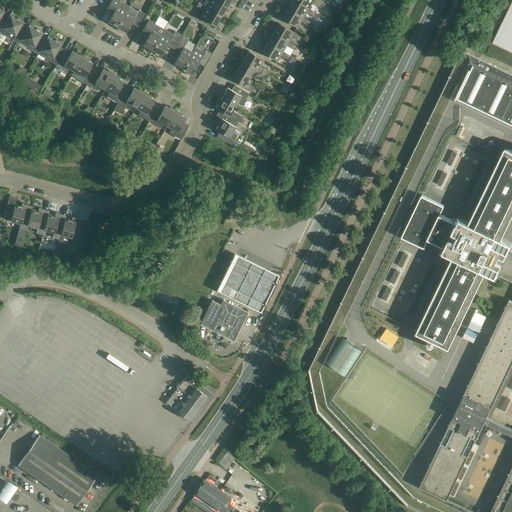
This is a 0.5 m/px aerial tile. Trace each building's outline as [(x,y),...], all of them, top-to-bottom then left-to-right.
[(117,26),(129,6),(119,0),(111,0),(106,9),(113,12),(108,21),(117,26)] [(226,6),(216,0),(207,0),(209,1),(206,6),(221,15),(226,6)] [(315,12),(308,8),(294,0),(292,0),(287,9),(302,17),(306,12),(313,16),(315,12)] [(511,51),(511,0),(493,42),(511,51)] [(221,15),(206,6),(198,2),(196,6),(204,10),(200,16),(215,25),(221,15)] [(137,11),(129,6),(117,26),(126,32),(131,23),(137,27),(145,14),(138,10),(137,11)] [(0,30),(8,16),(2,13),(4,11),(0,8),(0,30)] [(302,17),(287,9),(282,18),(297,27),(300,21),(308,25),(310,22),(302,17)] [(0,31),(18,43),(27,27),(21,24),(23,22),(10,14),(8,16),(0,30),(0,31)] [(152,49),(164,29),(148,19),(142,31),(148,35),(143,44),(152,49)] [(279,23),(273,33),(288,42),(291,36),(299,40),(301,37),(294,32),(279,23)] [(18,43),(37,54),(46,38),(40,35),(41,33),(29,25),(27,27),(18,43)] [(173,34),(164,29),(152,49),(161,55),(167,45),(173,49),(181,35),(174,31),(173,34)] [(288,42),(273,33),(268,42),(283,51),(286,45),(293,50),(295,46),(288,42)] [(188,39),(181,35),(173,49),(180,52),(174,62),(183,67),(192,52),(183,47),(188,39)] [(56,65),(63,53),(65,50),(59,46),(60,44),(48,37),(46,38),(37,54),(56,65)] [(290,55),(283,51),(268,42),(262,52),(277,61),(280,55),(288,59),(290,55)] [(196,46),(192,52),(183,67),(192,73),(198,63),(204,67),(212,54),(205,50),(204,51),(196,46)] [(74,71),(83,55),(77,52),(76,53),(72,51),(69,57),(63,53),(56,65),(55,66),(66,73),(69,68),(74,71)] [(249,51),(243,60),(265,74),(267,70),(260,66),(263,60),(249,51)] [(511,73),(479,58),(468,53),(471,59),(472,62),(473,65),(457,99),(460,100),(511,125),(511,73)] [(87,85),(94,72),(89,68),(92,63),(88,60),(89,59),(83,55),(74,71),(78,73),(76,78),(87,85)] [(265,74),(243,60),(237,70),(252,79),(256,73),(263,77),(265,74)] [(296,65),(291,72),(297,76),(297,75),(301,68),(296,65)] [(105,89),(114,73),(108,70),(107,72),(103,69),(100,75),(94,72),(87,85),(97,91),(100,86),(105,89)] [(252,79),(237,70),(232,79),(247,88),(254,92),(256,89),(249,84),(252,79)] [(114,73),(105,89),(110,92),(107,96),(118,103),(125,90),(120,87),(123,81),(119,79),(120,77),(114,73)] [(221,97),(235,105),(238,101),(242,104),(249,93),(236,85),(233,90),(227,87),(221,97)] [(131,93),(125,90),(118,103),(114,110),(121,114),(125,107),(128,109),(131,104),(136,107),(145,92),(139,88),(138,90),(134,87),(131,93)] [(151,95),(145,92),(136,107),(141,110),(138,115),(149,121),(156,108),(151,105),(154,99),(150,97),(151,95)] [(232,110),(235,105),(221,97),(215,107),(221,111),(218,116),(220,117),(235,126),(238,122),(241,124),(242,122),(243,120),(243,118),(242,117),(241,115),(232,110)] [(156,108),(149,121),(160,127),(162,123),(167,125),(176,110),(170,106),(169,108),(165,106),(162,111),(156,108)] [(182,113),(176,110),(167,125),(172,128),(169,133),(180,139),(187,126),(182,123),(185,118),(181,115),(182,113)] [(220,117),(216,123),(218,124),(215,129),(221,132),(218,138),(232,145),(238,134),(232,131),(235,126),(220,117)] [(497,272),(511,279),(511,249),(509,248),(511,243),(496,236),(511,202),(511,150),(510,149),(473,225),(458,218),(456,222),(440,214),(444,206),(422,195),(401,237),(403,237),(424,248),(428,239),(444,247),(442,251),(457,258),(421,334),(429,338),(427,342),(426,343),(426,344),(427,345),(427,346),(428,347),(429,347),(430,348),(432,347),(433,346),(434,346),(436,342),(444,345),(463,305),(480,269),(495,277),(497,272)] [(27,225),(32,209),(33,206),(23,203),(22,205),(21,206),(14,204),(13,208),(7,206),(3,218),(20,223),(19,228),(26,230),(27,225)] [(38,211),(32,209),(27,225),(37,228),(36,233),(42,234),(44,230),(48,214),(49,211),(40,208),(38,209),(38,211)] [(59,239),(61,234),(65,219),(66,215),(57,213),(55,214),(54,216),(48,214),(44,230),(54,232),(53,237),(59,239)] [(71,220),(65,219),(61,234),(71,237),(69,242),(76,244),(83,220),(74,217),(72,219),(71,220)] [(278,274),(240,255),(223,290),(261,308),(278,274)] [(484,421),(487,417),(511,363),(511,300),(509,299),(498,323),(420,487),(447,500),(484,421)] [(200,324),(233,340),(248,312),(223,300),(220,304),(212,300),(200,324)] [(466,309),(449,346),(461,351),(479,315),(466,309)] [(116,331),(96,367),(134,388),(153,352),(116,331)] [(362,351),(343,339),(325,366),(344,378),(362,351)] [(427,359),(432,352),(422,346),(417,353),(427,359)] [(160,374),(147,390),(163,403),(176,387),(160,374)] [(200,391),(194,386),(184,378),(166,402),(189,420),(200,405),(207,396),(200,391)] [(203,387),(200,391),(207,396),(200,405),(204,408),(214,395),(203,387)] [(511,511),(511,428),(487,417),(484,421),(511,434),(511,467),(490,511),(511,511)] [(39,435),(18,464),(76,505),(97,475),(39,435)] [(120,459),(125,439),(110,435),(108,440),(105,439),(100,459),(115,463),(116,458),(120,459)] [(229,496),(212,485),(204,479),(194,494),(202,499),(219,511),(217,511),(229,511),(233,507),(234,507),(237,503),(228,497),(229,496)]
